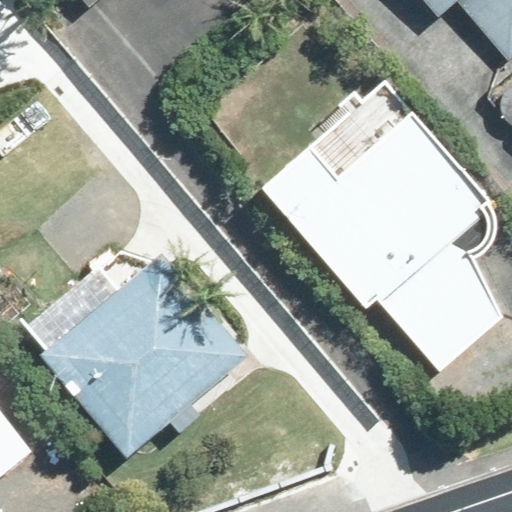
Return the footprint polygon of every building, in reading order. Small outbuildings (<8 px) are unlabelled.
[(88,0),(96,8),(105,0),(88,0)] [(511,0),(430,0),(449,22),(467,8),(511,60),(511,0)] [(276,195),(378,314),(388,307),(448,376),(511,321),(479,263),(486,258),(492,252),(498,247),(502,241),(502,233),(502,226),(500,220),(496,213),(502,208),(426,118),(394,147),(373,120),(332,156),(326,152),(276,195)] [(173,261),(52,361),(136,462),(177,427),(187,438),(209,420),(198,407),(255,359),(173,261)] [(0,493),(47,457),(0,396),(0,493)]
